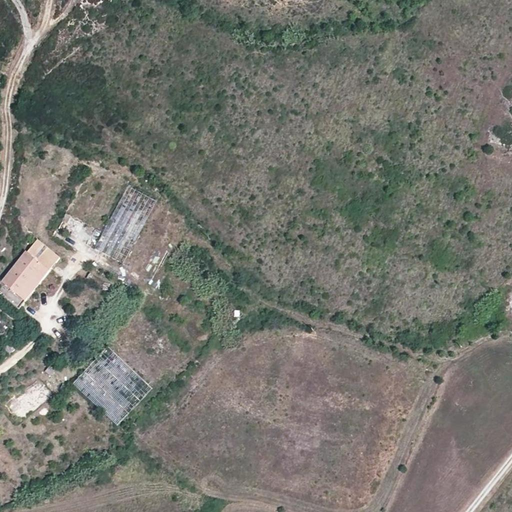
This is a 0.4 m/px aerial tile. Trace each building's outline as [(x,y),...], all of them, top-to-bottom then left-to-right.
[(111,171),(94,162),(67,212),(84,222),(111,171)] [(128,180),(111,171),(84,222),(101,231),(128,180)] [(60,258),(37,240),(0,284),(0,292),(19,308),(60,258)] [(140,312),(128,323),(173,367),(184,355),(140,312)] [(173,367),(128,323),(117,335),(161,379),(173,367)] [(150,390),(161,379),(117,335),(106,348),(150,390)] [(150,390),(106,348),(94,359),(138,402),(150,390)] [(126,414),(138,402),(94,359),(82,372),(126,414)] [(114,426),(126,414),(82,372),(70,384),(114,426)]
